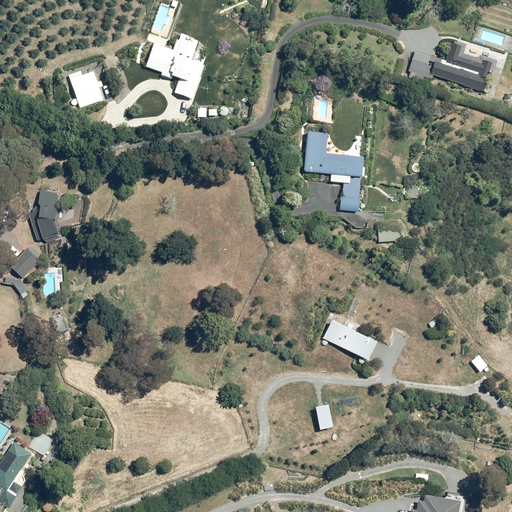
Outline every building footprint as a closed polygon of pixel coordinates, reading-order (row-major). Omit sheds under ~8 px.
[(152,44),(143,68),(160,74),(159,77),(169,81),(169,79),(177,82),(172,95),(190,101),(192,98),(194,99),(202,77),(200,76),(203,67),(190,63),(197,42),(179,36),(177,42),(175,41),(171,50),(152,44)] [(450,44),(444,61),(415,51),(408,72),(410,72),(409,77),(422,82),(423,78),(431,80),(432,76),(484,94),(496,61),(478,55),(477,59),(463,54),(466,45),(455,42),(454,45),(450,44)] [(77,73),(67,77),(79,109),(102,101),(98,89),(102,88),(100,81),(96,82),(93,71),(79,76),(77,73)] [(196,109),(196,118),(202,119),(202,121),(205,121),(206,109),(196,109)] [(339,199),(338,212),(358,213),(359,178),(362,178),(363,157),(326,155),(327,134),(306,133),(304,174),(329,175),(329,183),(342,184),(341,199),(339,199)] [(419,189),(406,189),(405,199),(418,200),(418,197),(419,189)] [(34,222),(40,242),(45,241),(45,244),(56,241),(51,224),(57,195),(39,191),(36,207),(37,207),(34,222)] [(401,223),(376,224),(377,243),(404,242),(404,231),(401,231),(401,223)] [(6,267),(20,280),(41,258),(29,247),(24,252),(22,251),(6,267)] [(65,316),(51,321),(56,336),(69,332),(65,316)] [(331,322),(321,339),(366,363),(376,346),(331,322)] [(478,355),(470,363),(479,373),(488,366),(478,355)] [(38,432),(28,448),(43,457),(53,442),(38,432)] [(21,489),(11,482),(28,455),(11,444),(0,460),(0,489),(1,490),(0,491),(0,504),(8,509),(21,489)] [(409,509),(408,511),(447,511),(450,497),(422,494),(422,501),(416,500),(415,510),(409,509)]
